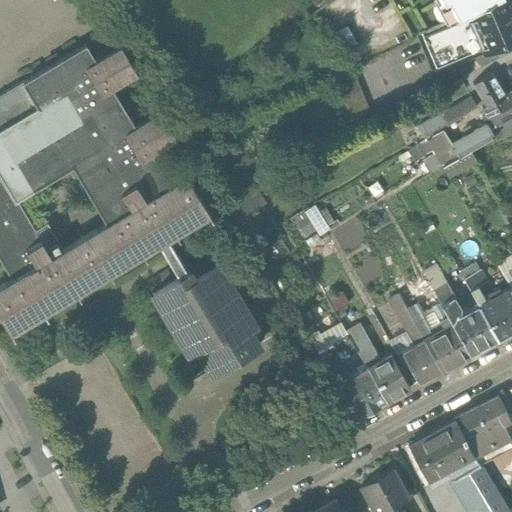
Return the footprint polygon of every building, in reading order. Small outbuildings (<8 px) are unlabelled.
[(297,0),(308,18),(332,0),(297,0)] [(453,20),(418,35),(435,71),(511,38),(511,2),(511,0),(492,0),(467,14),(453,20)] [(442,0),(453,20),(467,14),(492,0),(442,0)] [(330,34),(340,51),(358,42),(348,24),(330,34)] [(169,185),(150,153),(176,138),(159,110),(134,126),(111,87),(136,72),(120,45),(94,60),(85,44),(0,95),(0,259),(12,279),(0,286),(0,315),(14,339),(15,338),(11,332),(43,313),(47,319),(48,318),(44,312),(76,293),(79,299),(81,298),(77,292),(109,273),(112,279),(114,279),(110,273),(142,254),(145,260),(146,259),(143,253),(158,244),(168,238),(175,234),(178,240),(180,239),(176,233),(207,214),(211,220),(212,219),(186,175),(169,185)] [(354,71),(332,80),(350,125),(373,115),(354,71)] [(491,74),(474,84),(487,105),(504,96),(491,74)] [(487,105),(482,108),(486,114),(494,126),(511,116),(511,98),(509,93),(504,96),(487,105)] [(470,97),(442,115),(448,124),(457,119),(476,107),(470,97)] [(469,114),(458,121),(457,119),(448,124),(456,137),(475,125),(469,114)] [(484,124),(451,144),(459,157),(470,150),(493,136),(490,129),(494,126),(486,114),(480,117),(484,124)] [(511,116),(494,126),(490,129),(493,136),(495,139),(505,134),(508,138),(511,135),(511,116)] [(459,157),(442,167),(449,179),(477,163),(470,150),(459,157)] [(315,202),(293,216),(308,241),(330,227),(315,202)] [(219,266),(194,281),(189,272),(188,273),(168,238),(158,244),(179,278),(153,294),(188,352),(197,347),(212,372),(258,344),(248,328),(254,324),(219,266)] [(511,254),(496,263),(510,288),(511,291),(511,254)] [(479,270),(463,278),(470,291),(486,282),(479,270)] [(458,279),(442,288),(435,277),(428,281),(441,304),(453,297),(454,298),(465,292),(458,279)] [(511,291),(510,288),(479,306),(497,339),(511,330),(511,291)] [(479,306),(458,317),(460,309),(454,298),(453,297),(441,304),(452,324),(469,354),(497,339),(479,306)] [(426,320),(416,325),(424,340),(434,334),(426,320)] [(434,334),(424,340),(441,370),(469,354),(452,324),(434,334)] [(416,325),(406,330),(414,345),(424,340),(416,325)] [(373,361),(359,336),(350,341),(366,368),(373,364),(373,361)] [(343,337),(318,352),(337,384),(356,416),(385,400),(366,368),(345,380),(343,375),(346,370),(341,362),(353,354),(343,337)] [(414,345),(401,352),(418,382),(441,370),(424,340),(414,345)] [(409,387),(391,354),(373,364),(366,368),(385,400),(409,387)] [(356,416),(337,384),(322,392),(342,424),(356,416)] [(470,411),(454,419),(474,455),(479,464),(510,448),(511,450),(511,449),(511,431),(505,435),(499,422),(509,417),(498,397),(485,403),(470,411)] [(454,419),(408,444),(428,480),(457,464),(474,455),(454,419)] [(506,511),(479,464),(474,455),(457,464),(461,470),(451,475),(469,507),(459,511),(506,511)] [(392,469),(359,487),(372,511),(397,511),(395,507),(408,499),(392,469)] [(341,511),(335,499),(315,510),(315,511),(341,511)]
